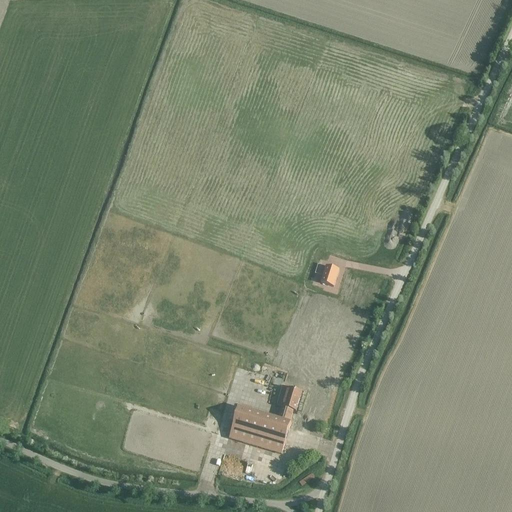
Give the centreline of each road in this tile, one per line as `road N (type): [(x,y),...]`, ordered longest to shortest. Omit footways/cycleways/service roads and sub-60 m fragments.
road 1 (unclassified): [(325,487),(379,326),(511,35)]
road 2 (unclassified): [(0,443),(103,482),(285,505)]
